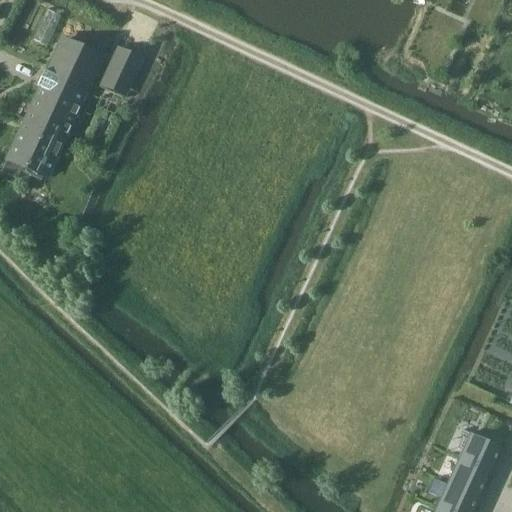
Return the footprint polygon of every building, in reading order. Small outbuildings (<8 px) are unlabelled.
[(48,12),(34,43),(48,49),(63,19),(48,12)] [(46,178),(101,60),(63,42),(48,74),(44,72),(37,88),(40,89),(25,123),(28,125),(11,162),(46,178)] [(128,88),(141,60),(119,50),(106,78),(128,88)] [(469,435),(458,460),(491,475),(503,450),(469,435)] [(458,460),(446,484),(480,499),(485,487),(487,488),(491,479),(490,479),(491,475),(458,460)] [(446,484),(435,508),(443,511),(474,511),(480,499),(446,484)]
